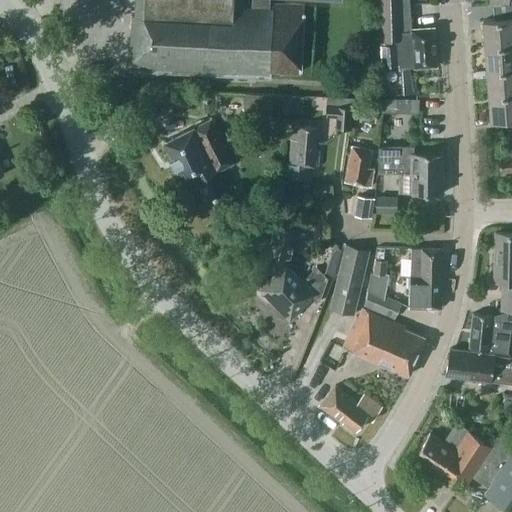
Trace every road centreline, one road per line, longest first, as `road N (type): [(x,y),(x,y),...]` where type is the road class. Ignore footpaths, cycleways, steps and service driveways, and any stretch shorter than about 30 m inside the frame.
road 1 (unclassified): [(358,480),(146,276),(99,198),(54,71),(0,2)]
road 2 (residential): [(358,480),(412,407),(435,360),(459,277),(463,216)]
road 3 (residential): [(463,216),(452,0)]
